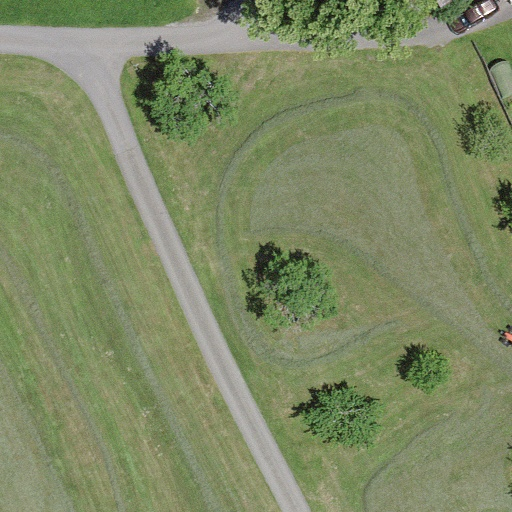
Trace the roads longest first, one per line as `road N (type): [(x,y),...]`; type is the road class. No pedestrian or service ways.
road 1 (track): [(87,48),(193,298),(299,511)]
road 2 (residential): [(0,42),(87,48),(255,35),(263,0)]
